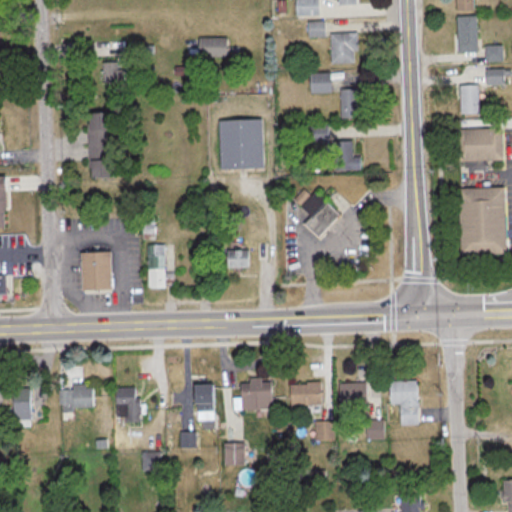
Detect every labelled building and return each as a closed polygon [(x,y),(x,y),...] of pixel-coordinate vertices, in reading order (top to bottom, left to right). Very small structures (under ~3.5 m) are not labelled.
[(317,14),(317,0),(293,0),(294,14),(317,14)] [(472,10),(471,0),(454,0),(454,10),(472,10)] [(456,51),(475,51),(475,15),(456,15),(456,51)] [(306,21),(306,36),(323,36),(323,21),(306,21)] [(329,62),(355,62),(355,32),(329,32),(329,62)] [(224,36),(196,36),(196,55),(224,55),(224,36)] [(501,44),(484,44),(484,60),(501,60),(501,44)] [(484,68),(484,83),(503,83),(503,68),(484,68)] [(308,91),(328,91),(328,71),(308,71),(308,91)] [(458,113),(477,113),(477,84),(458,84),(458,113)] [(357,87),(339,87),(339,117),(357,117),(357,87)] [(87,112),(87,177),(110,177),(109,112),(87,112)] [(261,167),(261,118),(217,118),(218,168),(261,167)] [(464,130),(466,160),(504,157),(502,128),(464,130)] [(360,169),(360,155),(350,156),(350,140),(333,140),(333,169),(360,169)] [(339,215),(313,189),(298,205),(308,215),(301,223),(316,238),(339,215)] [(463,191),(463,254),(508,254),(508,191),(463,191)] [(172,288),(172,273),(163,273),(163,244),(146,244),(146,288),(172,288)] [(248,267),(248,249),(224,249),(224,267),(248,267)] [(78,290),(110,290),(110,251),(78,251),(78,290)] [(270,380),(238,380),(238,408),(270,408),(270,380)] [(388,381),(388,403),(399,403),(399,424),(416,424),(416,381),(388,381)] [(289,382),(289,404),(319,404),(319,382),(289,382)] [(366,382),(338,382),(338,410),(366,410),(366,382)] [(193,419),(212,419),(212,384),(193,384),(193,419)] [(59,386),(59,408),(92,408),(92,386),(59,386)] [(9,387),(9,422),(29,422),(29,387),(9,387)] [(114,387),(114,421),(138,421),(138,387),(114,387)] [(364,438),(383,438),(382,420),(364,420),(364,438)] [(314,439),(332,439),(332,421),(314,421),(314,439)] [(194,432),(180,432),(180,446),(194,446),(194,432)] [(222,442),(222,464),(243,464),(243,442),(222,442)] [(160,451),(141,451),(141,470),(160,470),(160,451)] [(511,511),(511,478),(501,479),(501,503),(507,503),(507,511),(511,511)] [(418,511),(418,493),(399,493),(398,511),(418,511)]
